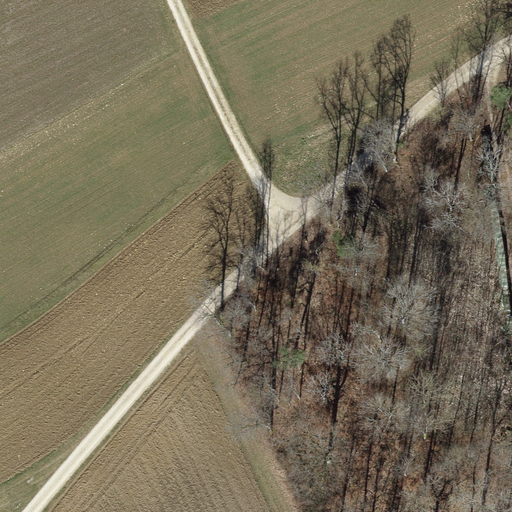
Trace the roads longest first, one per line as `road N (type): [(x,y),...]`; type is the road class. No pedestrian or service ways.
road 1 (track): [(34,511),(286,227),(511,44)]
road 2 (track): [(175,0),(286,227)]
road 3 (track): [(482,61),(511,205)]
